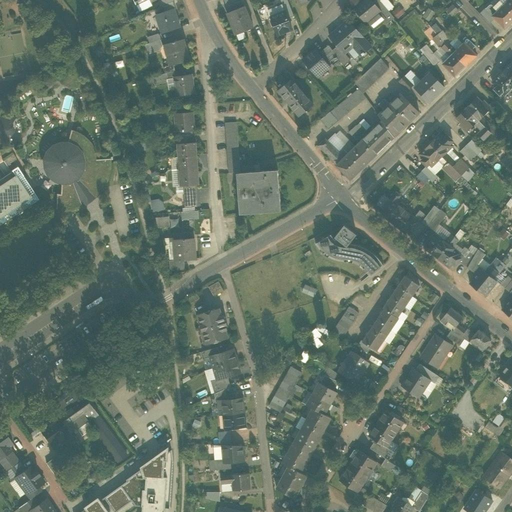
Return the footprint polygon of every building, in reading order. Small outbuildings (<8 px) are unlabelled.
[(285,11),(288,18),(294,16),(287,0),(280,0),(285,12),(285,11)] [(366,22),(367,22),(379,11),(380,11),(375,5),(370,0),(365,0),(355,9),(366,22)] [(511,0),(500,0),(500,1),(511,13),(511,0)] [(162,6),(164,12),(174,9),(175,8),(173,1),(165,5),(162,6)] [(379,11),(383,15),(389,11),(380,1),(375,5),(380,11),(379,11)] [(505,28),(511,21),(511,13),(500,1),(493,7),(497,11),(492,15),(495,18),(505,28)] [(446,11),(453,16),(459,9),(452,4),(446,11)] [(227,13),(235,33),(243,29),(244,32),(253,28),(245,6),(227,13)] [(398,17),(404,12),(400,6),(393,11),(398,17)] [(429,20),(435,12),(428,8),(422,16),(429,20)] [(480,14),(489,24),(495,18),(492,15),(486,8),(480,14)] [(179,23),(174,9),(164,12),(156,15),(159,22),(161,21),(165,32),(179,28),(178,24),(179,23)] [(270,17),(277,35),(292,29),(288,18),(285,11),(285,12),(270,17)] [(383,15),(379,11),(367,22),(373,30),(384,21),(386,19),(383,15)] [(394,18),(389,11),(383,15),(386,19),(384,21),(387,24),(394,18)] [(355,45),(363,55),(365,52),(371,47),(348,20),(329,37),(337,46),(342,52),(344,54),(345,54),(355,45)] [(443,31),(438,36),(445,44),(448,41),(450,39),(443,31)] [(244,32),(237,35),(239,41),(246,38),(244,32)] [(148,37),(150,43),(160,40),(158,33),(148,37)] [(440,48),(445,44),(438,36),(434,39),(436,42),(435,43),(440,48)] [(163,46),(160,40),(150,43),(153,53),(159,51),(163,46)] [(165,45),(170,66),(188,61),(184,48),(186,47),(184,40),(165,45)] [(445,44),(453,53),(457,49),(448,41),(445,44)] [(464,43),(457,49),(453,53),(466,66),(477,56),(464,43)] [(440,48),(449,57),(453,53),(445,44),(440,48)] [(330,68),(339,60),(332,50),(328,45),(318,53),(329,67),(330,68)] [(420,50),(434,66),(440,61),(427,45),(420,50)] [(337,46),(332,50),(339,60),(344,66),(350,60),(345,54),(344,54),(342,52),(337,46)] [(303,60),(317,77),(329,67),(318,53),(315,50),(303,60)] [(466,66),(453,53),(449,57),(442,64),(455,77),(466,66)] [(359,88),(363,93),(389,68),(381,58),(355,83),(359,88)] [(511,63),(503,72),(511,81),(511,63)] [(62,66),(46,80),(49,83),(55,77),(59,79),(64,84),(74,87),(80,84),(77,75),(67,72),(62,66)] [(153,77),(155,85),(168,81),(168,79),(175,77),(174,71),(153,77)] [(505,95),(510,90),(511,88),(511,87),(511,81),(503,72),(492,82),(497,87),(494,89),(500,95),(502,93),(505,95)] [(415,88),(429,102),(444,88),(430,73),(415,88)] [(175,82),(177,96),(195,93),(192,74),(175,77),(176,82),(175,82)] [(399,81),(408,90),(413,85),(404,76),(399,81)] [(279,90),(300,117),(314,105),(293,79),(279,90)] [(335,120),(336,122),(366,97),(363,93),(359,88),(329,113),(335,120)] [(401,94),(390,105),(384,99),(379,104),(384,110),(379,116),(383,121),(394,137),(395,136),(419,112),(401,94)] [(477,98),(466,108),(479,120),(482,117),(489,110),(487,108),(477,98)] [(501,115),(505,111),(498,104),(494,100),(490,104),(501,115)] [(507,108),(501,101),(498,104),(505,111),(507,108)] [(475,124),(479,120),(466,108),(456,118),(466,129),(468,131),(475,124)] [(176,124),(177,132),(182,132),(193,131),(192,123),(194,123),(194,112),(178,113),(178,124),(176,124)] [(322,119),(328,126),(335,120),(329,113),(322,119)] [(0,142),(9,144),(6,130),(14,118),(3,115),(0,117),(0,142)] [(482,117),(479,120),(485,127),(490,132),(493,128),(482,117)] [(475,124),(481,130),(485,127),(479,120),(475,124)] [(383,121),(361,142),(375,156),(394,137),(383,121)] [(224,123),(228,168),(240,167),(237,122),(224,123)] [(484,140),(488,136),(491,133),(490,132),(485,127),(481,130),(477,134),(484,140)] [(491,133),(496,138),(500,135),(493,128),(490,132),(491,133)] [(80,136),(71,132),(67,145),(60,145),(52,148),(47,154),(44,161),(46,169),(49,175),(55,179),(62,182),(61,197),(57,197),(57,209),(70,209),(80,206),(96,196),(107,179),(109,162),(109,160),(95,161),(92,151),(87,142),(80,136)] [(441,133),(430,143),(442,156),(446,153),(450,148),(453,146),(450,143),(453,141),(447,135),(445,138),(441,133)] [(496,138),(491,133),(488,136),(494,141),(496,138)] [(319,145),(338,165),(349,154),(343,148),(347,144),(337,135),(331,141),(327,137),(319,145)] [(466,145),(476,155),(482,150),(472,140),(466,145)] [(361,142),(353,150),(366,164),(375,156),(361,142)] [(180,157),(181,170),(199,169),(197,143),(195,143),(182,144),(179,144),(180,157)] [(439,160),(442,156),(430,143),(419,154),(424,158),(421,161),(427,166),(429,164),(432,166),(439,160)] [(465,156),(470,161),(476,155),(466,145),(460,151),(465,156)] [(456,163),(460,159),(450,148),(446,153),(456,163)] [(353,150),(349,154),(338,165),(337,166),(351,179),(366,164),(353,150)] [(456,163),(446,153),(442,156),(461,176),(462,175),(469,168),(460,159),(456,163)] [(3,161),(6,166),(16,159),(13,154),(3,161)] [(443,167),(456,181),(461,176),(442,156),(439,160),(444,166),(443,167)] [(181,170),(180,157),(173,158),(175,187),(178,186),(183,186),(181,170)] [(444,166),(439,160),(432,166),(429,164),(427,166),(426,167),(429,170),(434,176),(443,167),(444,166)] [(0,224),(38,199),(17,167),(11,171),(15,176),(1,185),(0,185),(0,224)] [(241,174),(240,167),(228,168),(228,175),(237,174),(241,174)] [(475,175),(469,168),(462,175),(468,182),(475,175)] [(200,185),(199,169),(181,170),(183,186),(184,186),(196,185),(200,185)] [(434,176),(429,170),(424,174),(427,178),(432,182),(437,178),(434,176)] [(15,176),(11,171),(10,172),(11,173),(0,179),(0,184),(1,185),(15,176)] [(237,174),(241,215),(283,211),(279,171),(241,174),(237,174)] [(423,182),(424,183),(427,178),(424,174),(421,171),(417,176),(423,182)] [(136,191),(143,190),(141,178),(134,179),(136,191)] [(185,192),(186,208),(195,207),(198,207),(196,185),(184,186),(185,192)] [(395,202),(400,196),(396,192),(390,200),(383,209),(382,210),(385,211),(382,215),(394,224),(405,210),(395,202)] [(377,204),(383,209),(390,200),(384,195),(377,204)] [(159,198),(151,200),(153,212),(165,210),(164,201),(159,198)] [(431,211),(436,215),(440,211),(435,207),(431,211)] [(394,224),(405,233),(408,230),(410,232),(424,214),(420,211),(415,218),(405,210),(394,224)] [(183,212),(181,212),(182,220),(199,218),(198,211),(195,211),(183,212)] [(422,221),(428,226),(435,217),(436,215),(431,211),(422,221)] [(446,215),(440,211),(436,215),(435,217),(441,222),(446,215)] [(158,218),(159,228),(167,227),(166,217),(158,218)] [(441,222),(435,217),(428,226),(434,231),(439,224),(441,222)] [(437,235),(445,241),(450,234),(451,233),(439,224),(434,231),(437,235)] [(383,265),(381,261),(378,258),(376,255),(373,258),(370,256),(368,254),(365,252),(362,251),(358,249),(354,248),(350,247),(351,244),(349,244),(349,243),(350,242),(357,235),(344,225),(335,237),(336,238),(335,239),(334,238),(333,237),(332,236),(331,234),(315,244),(316,245),(316,244),(318,247),(319,249),(321,251),(323,249),(325,251),(328,253),(330,254),(329,256),(332,258),(335,260),(338,261),(341,261),(344,261),(344,258),(346,258),(349,258),(351,259),(353,259),(353,262),(355,262),(357,263),(359,264),(360,266),(362,263),(364,265),(366,266),(367,268),(369,270),(367,272),(368,274),(369,275),(369,276),(383,265)] [(510,234),(504,228),(498,235),(504,240),(510,234)] [(454,237),(458,240),(465,232),(461,229),(454,237)] [(445,241),(449,245),(454,237),(450,234),(445,241)] [(426,249),(438,258),(449,245),(445,241),(437,235),(435,238),(433,236),(428,243),(430,244),(426,249)] [(458,240),(454,237),(449,245),(453,248),(456,244),(458,240)] [(175,260),(174,239),(173,238),(165,239),(167,261),(170,260),(175,260)] [(175,260),(175,261),(184,260),(196,259),(194,238),(191,238),(185,239),(174,239),(175,260)] [(356,245),(351,244),(350,247),(354,248),(358,249),(362,251),(365,252),(368,254),(370,256),(373,258),(376,255),(373,253),(368,250),(363,247),(356,245)] [(456,244),(453,248),(460,253),(461,252),(464,255),(466,256),(470,252),(467,250),(464,247),(463,249),(456,244)] [(472,244),(467,250),(470,252),(475,255),(478,249),(472,244)] [(453,248),(449,245),(438,258),(449,268),(453,262),(456,265),(460,259),(461,258),(458,256),(460,253),(453,248)] [(474,256),(480,261),(482,259),(485,254),(478,249),(475,255),(474,256)] [(461,263),(467,268),(474,256),(475,255),(470,252),(466,256),(461,263)] [(480,261),(474,256),(467,268),(473,272),(480,261)] [(490,266),(494,269),(501,261),(497,258),(490,266)] [(490,266),(482,259),(480,261),(473,272),(477,275),(482,269),(485,272),(490,266)] [(170,260),(171,271),(185,269),(184,260),(175,261),(175,260),(170,260)] [(506,265),(501,261),(494,269),(499,273),(499,274),(506,265)] [(470,284),(477,290),(494,269),(490,266),(485,272),(482,269),(477,275),(470,284)] [(499,273),(494,269),(477,290),(485,296),(497,282),(494,279),(499,273)] [(497,282),(501,285),(506,279),(499,274),(499,273),(494,279),(497,282)] [(405,275),(397,287),(410,295),(414,289),(416,291),(420,285),(405,275)] [(501,285),(505,289),(511,280),(511,278),(508,276),(506,279),(501,285)] [(208,287),(214,297),(224,291),(218,281),(208,287)] [(314,296),(317,289),(305,283),(302,291),(314,296)] [(397,287),(390,297),(402,305),(406,300),(408,302),(412,296),(410,295),(397,287)] [(511,297),(502,310),(510,316),(511,313),(511,290),(510,292),(511,293),(511,297)] [(187,299),(192,309),(202,303),(197,293),(187,299)] [(383,308),(384,309),(395,316),(399,311),(401,312),(405,307),(402,305),(390,297),(383,308)] [(349,307),(346,311),(356,317),(359,313),(349,307)] [(451,330),(461,337),(465,331),(461,328),(459,331),(455,328),(457,325),(463,318),(451,308),(441,321),(446,325),(445,326),(451,330)] [(203,331),(207,344),(228,337),(226,330),(228,330),(226,325),(228,325),(226,319),(225,320),(223,315),(221,316),(219,309),(198,315),(201,325),(200,325),(202,331),(203,331)] [(384,309),(377,320),(389,328),(393,322),(395,324),(399,319),(398,318),(395,316),(384,309)] [(353,322),(356,317),(346,311),(344,315),(353,322)] [(350,326),(353,322),(344,315),(341,319),(350,326)] [(348,330),(350,326),(341,319),(338,324),(348,330)] [(377,320),(370,330),(382,338),(385,333),(388,335),(392,329),(389,328),(377,320)] [(345,334),(348,330),(338,324),(336,328),(345,334)] [(342,338),(345,334),(336,328),(333,332),(342,338)] [(465,331),(461,337),(465,339),(469,342),(470,342),(475,335),(468,328),(465,331)] [(384,340),(382,338),(370,330),(362,342),(374,350),(378,344),(381,346),(384,340)] [(460,346),(465,339),(461,337),(451,330),(447,337),(460,346)] [(470,342),(481,352),(491,341),(480,330),(475,335),(470,342)] [(421,358),(438,369),(453,346),(436,335),(421,358)] [(315,347),(321,344),(318,336),(312,339),(315,347)] [(356,346),(371,355),(374,350),(362,342),(360,340),(356,346)] [(203,351),(205,358),(210,357),(210,356),(220,353),(218,347),(203,351)] [(210,357),(214,368),(237,361),(233,349),(220,353),(210,356),(210,357)] [(340,372),(357,383),(370,362),(353,351),(340,372)] [(511,360),(499,376),(511,386),(511,360)] [(240,373),(237,361),(214,368),(217,379),(217,380),(228,377),(240,373)] [(416,370),(429,379),(433,372),(420,364),(416,370)] [(291,367),(289,372),(298,378),(301,373),(291,367)] [(217,379),(214,368),(204,371),(211,395),(215,394),(211,381),(217,379)] [(324,374),(326,376),(336,381),(339,375),(327,368),(324,374)] [(404,387),(419,397),(430,379),(429,379),(416,370),(414,369),(407,379),(409,380),(404,387)] [(289,372),(286,377),(296,382),(298,378),(289,372)] [(338,382),(336,381),(326,376),(322,384),(333,390),(338,382)] [(215,394),(226,388),(231,386),(228,377),(217,380),(217,379),(211,381),(215,394)] [(286,377),(283,382),(293,387),(296,382),(286,377)] [(283,382),(281,387),(290,392),(293,387),(283,382)] [(322,385),(316,395),(331,404),(337,393),(333,390),(322,384),(319,383),(319,384),(322,385)] [(322,385),(319,384),(313,394),(316,395),(322,385)] [(281,387),(278,391),(288,397),(289,394),(290,392),(281,387)] [(50,417),(51,418),(58,414),(72,433),(78,428),(88,421),(93,427),(118,461),(127,454),(99,417),(100,416),(84,395),(79,388),(78,389),(73,388),(58,399),(60,402),(53,407),(55,410),(50,414),(50,417)] [(227,398),(226,388),(215,394),(215,399),(227,398)] [(278,391),(275,396),(285,402),(288,397),(278,391)] [(310,406),(316,409),(325,415),(331,404),(316,395),(310,406)] [(275,396),(273,401),(282,407),(283,405),(285,402),(275,396)] [(224,409),(224,415),(244,413),(242,398),(223,400),(223,401),(225,401),(226,405),(223,405),(224,409)] [(270,406),(272,407),(280,411),(282,407),(273,401),(270,406)] [(277,416),(280,411),(272,407),(270,412),(277,416)] [(316,409),(310,420),(325,429),(331,418),(325,415),(316,409)] [(386,410),(377,423),(395,435),(399,428),(397,426),(401,420),(386,410)] [(245,426),(244,413),(224,415),(226,429),(245,426)] [(58,443),(72,433),(58,414),(51,418),(53,421),(40,431),(52,447),(58,443)] [(493,422),(498,425),(504,417),(499,414),(493,422)] [(508,420),(504,417),(498,425),(502,428),(508,420)] [(310,420),(303,431),(319,440),(325,429),(310,420)] [(88,421),(78,428),(82,435),(93,427),(88,421)] [(390,441),(395,435),(377,423),(369,436),(375,440),(384,446),(388,440),(390,441)] [(485,427),(493,433),(496,428),(488,423),(485,427)] [(497,436),(502,428),(498,425),(493,433),(497,436)] [(0,462),(1,465),(14,455),(11,451),(12,450),(10,447),(13,444),(1,428),(0,428),(0,462)] [(219,444),(222,445),(232,446),(230,431),(218,432),(219,444)] [(303,431),(297,442),(313,451),(319,440),(303,431)] [(370,448),(388,460),(392,454),(394,452),(386,447),(386,448),(384,446),(375,440),(370,448)] [(297,442),(291,453),(306,462),(313,451),(297,442)] [(223,459),(224,462),(230,462),(244,460),(243,446),(232,446),(222,445),(222,446),(223,459)] [(140,467),(141,469),(143,467),(145,469),(168,452),(169,446),(140,467)] [(214,460),(223,459),(222,446),(213,447),(214,460)] [(172,449),(168,452),(145,469),(143,467),(141,469),(126,480),(127,481),(104,497),(114,511),(116,511),(132,501),(136,506),(143,506),(142,511),(169,511),(173,463),(172,449)] [(349,456),(354,459),(358,452),(354,449),(349,456)] [(359,450),(358,452),(354,459),(350,465),(367,477),(377,462),(359,450)] [(483,476),(500,488),(511,471),(511,459),(501,452),(503,453),(496,463),(494,462),(483,476)] [(503,453),(501,452),(494,462),(496,463),(503,453)] [(59,453),(52,459),(60,470),(68,465),(59,453)] [(285,464),(291,467),(300,472),(306,462),(291,453),(285,464)] [(399,458),(392,454),(388,460),(388,461),(395,465),(399,458)] [(18,461),(14,455),(1,465),(5,470),(18,461)] [(46,463),(57,478),(62,474),(60,470),(52,459),(46,463)] [(212,460),(213,470),(231,469),(230,462),(224,462),(223,459),(214,460),(212,460)] [(381,465),(391,471),(395,465),(388,461),(385,459),(381,465)] [(4,471),(11,481),(14,478),(25,470),(18,461),(5,470),(4,471)] [(14,478),(26,495),(37,486),(44,482),(31,465),(25,470),(14,478)] [(357,492),(367,477),(350,465),(339,480),(357,492)] [(291,467),(285,478),(301,487),(307,476),(300,472),(291,467)] [(231,484),(232,491),(250,489),(249,474),(231,475),(231,476),(221,477),(221,484),(231,484)] [(294,499),(301,487),(285,478),(278,490),(294,499)] [(26,495),(30,499),(33,497),(41,491),(37,486),(26,495)] [(378,499),(387,503),(390,493),(382,490),(378,499)] [(413,507),(420,511),(429,495),(421,490),(413,502),(414,502),(412,506),(414,507),(413,507)] [(476,490),(464,509),(469,511),(484,511),(492,500),(476,490)] [(205,498),(220,501),(219,492),(205,492),(205,498)] [(363,505),(375,511),(382,511),(387,506),(369,495),(363,505)] [(39,504),(33,497),(30,499),(19,507),(22,511),(28,511),(29,511),(39,504)] [(84,507),(85,509),(100,499),(98,497),(84,507)] [(390,511),(410,511),(413,507),(414,507),(412,506),(414,502),(413,502),(408,498),(405,501),(399,497),(390,511)] [(29,511),(55,511),(46,498),(39,504),(29,511)] [(109,511),(100,499),(85,509),(87,511),(109,511)]
